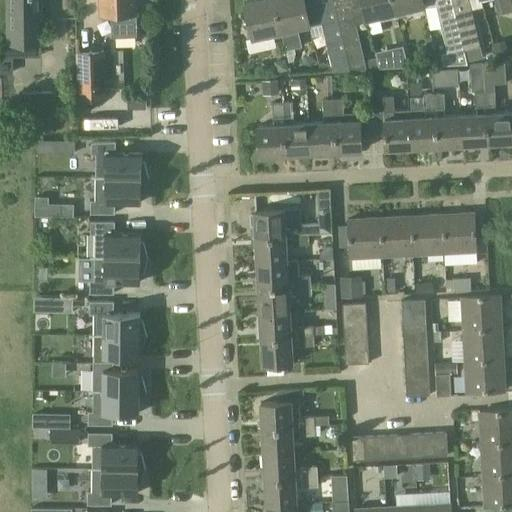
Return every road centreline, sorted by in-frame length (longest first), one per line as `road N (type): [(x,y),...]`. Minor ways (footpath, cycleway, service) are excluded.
road 1 (residential): [(223,511),(202,182)]
road 2 (residential): [(202,182),(511,168)]
road 3 (residential): [(202,182),(193,0)]
